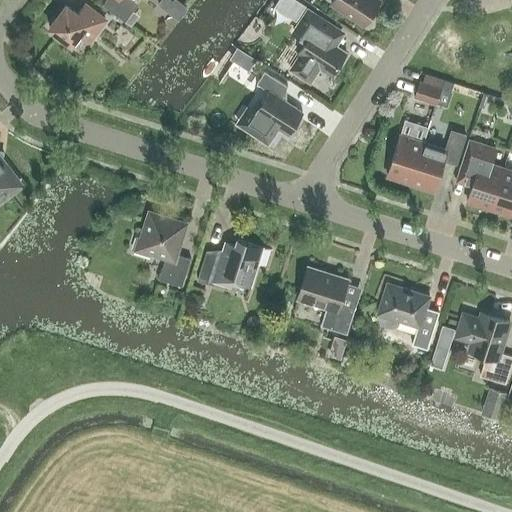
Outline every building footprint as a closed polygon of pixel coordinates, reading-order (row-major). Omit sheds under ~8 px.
[(106,0),(103,5),(125,22),(134,11),(130,7),(135,1),(133,0),(106,0)] [(160,0),(157,4),(179,20),(188,7),(179,0),(173,0),(172,0),(160,0)] [(306,7),(295,0),(278,0),(274,8),(296,22),(306,7)] [(332,0),(331,3),(365,25),(380,1),(377,0),(332,0)] [(105,20),(85,4),(77,14),(66,5),(49,28),(72,45),(80,34),(90,41),(105,20)] [(302,56),(293,69),(310,80),(318,67),(332,75),(347,53),(334,45),(342,33),(332,27),(308,12),(294,33),(306,41),(298,53),(302,56)] [(288,87),(264,71),(257,84),(269,91),(255,112),(247,107),(236,124),(268,145),(279,129),(288,135),(303,112),(281,98),(288,87)] [(436,104),(441,89),(420,82),(415,97),(436,104)] [(423,143),(410,183),(434,191),(444,159),(457,163),(466,135),(451,130),(445,150),(423,143)] [(387,176),(410,183),(423,143),(400,135),(387,176)] [(472,187),(467,201),(490,209),(503,168),(492,165),(497,150),(469,141),(455,182),(472,187)] [(0,201),(21,185),(0,157),(0,201)] [(511,170),(503,168),(490,209),(511,215),(511,170)] [(187,223),(149,211),(141,238),(138,237),(134,251),(151,256),(152,254),(165,258),(159,279),(182,286),(191,258),(177,254),(187,223)] [(272,251),(272,250),(238,239),(236,246),(226,243),(221,256),(207,252),(198,280),(213,285),(214,281),(230,286),(232,280),(250,286),(257,264),(264,266),(269,250),(272,251)] [(340,303),(348,279),(308,266),(297,299),(326,309),(320,326),(347,334),(355,308),(340,303)] [(429,296),(387,283),(378,314),(380,314),(379,319),(382,324),(393,327),(398,325),(399,320),(418,327),(416,334),(429,338),(438,312),(426,309),(429,296)] [(510,322),(481,313),(479,319),(463,314),(457,334),(473,339),(469,350),(486,356),(480,375),(505,384),(511,362),(511,356),(500,352),(510,322)] [(443,325),(431,365),(443,368),(455,328),(443,325)] [(506,393),(491,388),(485,406),(501,410),(506,393)]
